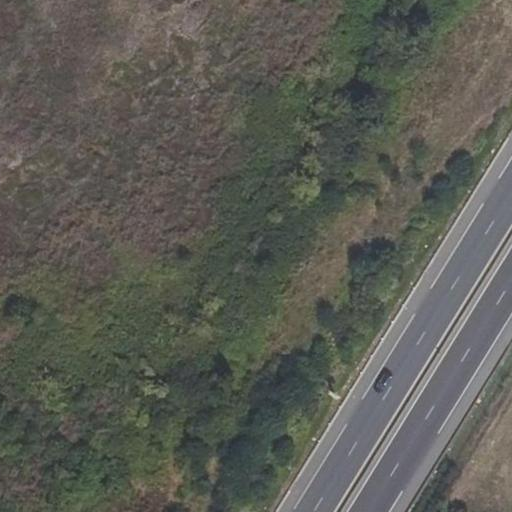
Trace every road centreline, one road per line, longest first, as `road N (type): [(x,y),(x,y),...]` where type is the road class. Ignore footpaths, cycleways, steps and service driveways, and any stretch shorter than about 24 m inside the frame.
road 1 (primary): [(511,194),(315,511)]
road 2 (primary): [(370,511),(511,282)]
